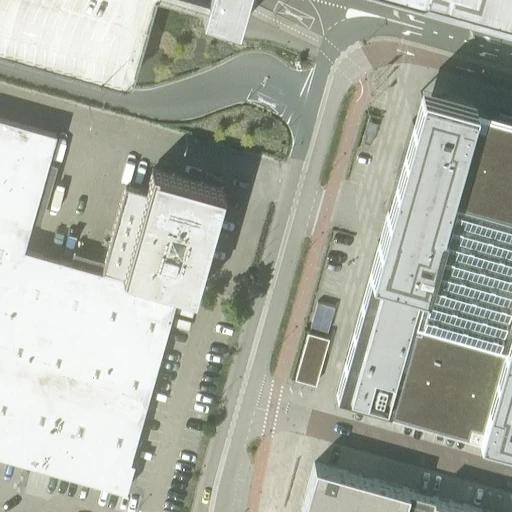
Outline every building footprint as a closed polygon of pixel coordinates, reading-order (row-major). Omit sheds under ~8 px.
[(0,0),(0,49),(117,82),(119,83),(121,83),(123,82),(125,82),(127,81),(128,79),(129,76),(150,0),(0,0)] [(176,0),(204,8),(201,18),(237,28),(244,0),(176,0)] [(511,116),(419,91),(334,393),(511,442),(511,116)] [(0,455),(124,490),(132,461),(128,460),(132,446),(176,291),(100,271),(21,248),(54,132),(0,116),(0,455)] [(124,185),(100,271),(176,291),(189,294),(193,295),(222,188),(150,169),(144,191),(124,185)] [(312,323),(328,327),(334,304),(317,300),(312,323)] [(326,338),(306,332),(293,378),(314,384),(326,338)] [(299,511),(487,511),(313,463),(299,511)] [(427,470),(422,489),(441,494),(443,485),(464,490),(466,479),(427,470)]
